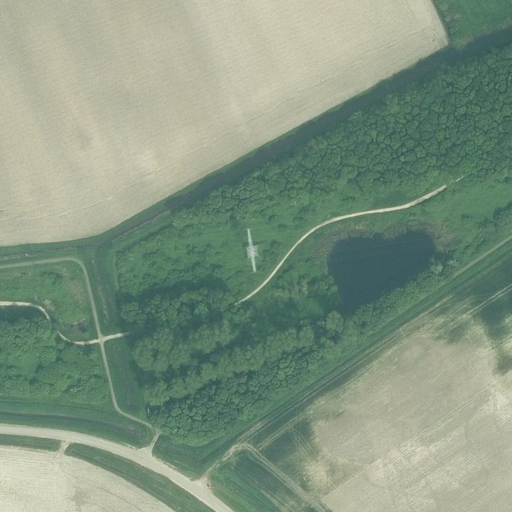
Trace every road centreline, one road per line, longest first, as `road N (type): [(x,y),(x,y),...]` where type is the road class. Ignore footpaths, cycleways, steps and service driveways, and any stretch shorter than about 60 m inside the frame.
road 1 (unknown): [(144,329),(114,264),(121,244),(511,43)]
road 2 (unclassified): [(225,511),(145,460),(92,441),(0,429)]
road 3 (unknown): [(0,402),(122,414)]
